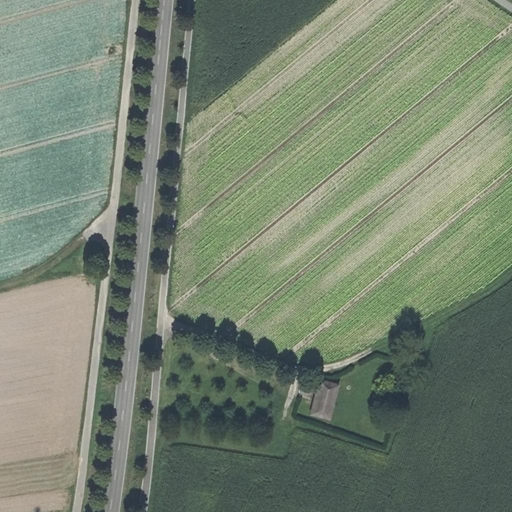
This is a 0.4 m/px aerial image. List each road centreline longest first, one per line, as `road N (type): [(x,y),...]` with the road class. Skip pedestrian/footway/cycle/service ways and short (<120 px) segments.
road 1 (track): [(76,511),(135,0)]
road 2 (primary): [(108,511),(165,0)]
road 3 (track): [(142,511),(191,0)]
road 4 (track): [(511,269),(422,325),(322,366),(297,365),(161,317)]
road 5 (track): [(0,285),(48,266),(113,213)]
